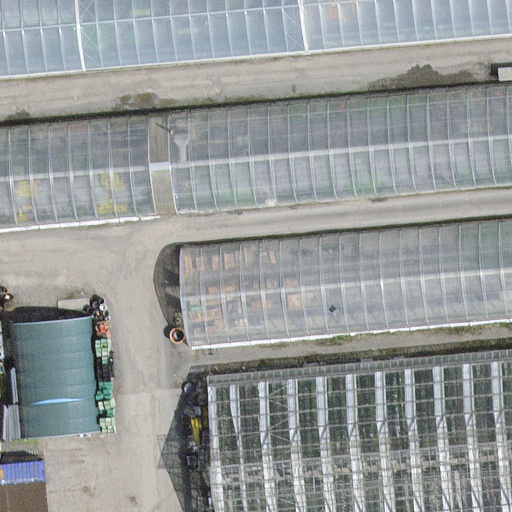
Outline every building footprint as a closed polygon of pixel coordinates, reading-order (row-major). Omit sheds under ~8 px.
[(511,0),(0,0),(0,79),(511,35),(511,0)] [(511,82),(0,126),(0,230),(511,185),(511,82)] [(511,218),(181,248),(189,348),(511,319),(511,218)] [(100,307),(24,309),(27,427),(104,425),(100,307)] [(511,511),(511,348),(208,376),(219,511),(511,511)] [(0,511),(53,511),(52,451),(0,452),(0,511)]
